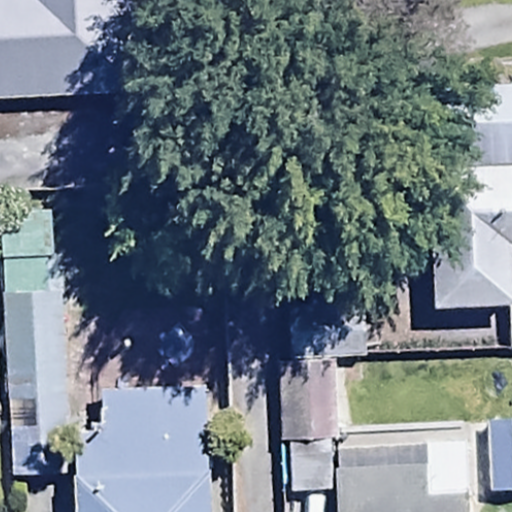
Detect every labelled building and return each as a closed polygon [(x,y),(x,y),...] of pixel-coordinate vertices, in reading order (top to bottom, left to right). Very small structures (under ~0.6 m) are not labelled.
[(0,0),(0,103),(136,98),(132,0),(0,0)] [(511,76),(422,81),(432,306),(508,302),(510,354),(511,353),(511,76)] [(0,271),(1,297),(57,294),(53,210),(0,212),(0,271)] [(292,361),(329,356),(367,354),(363,282),(288,286),(292,361)] [(57,294),(1,297),(12,482),(68,479),(57,294)] [(284,445),(323,443),(334,443),(329,356),(292,361),(279,361),(284,445)] [(208,511),(203,391),(98,396),(99,425),(90,425),(90,435),(75,436),(78,511),(208,511)] [(511,427),(485,429),(488,493),(511,491),(511,427)] [(471,511),(470,442),(336,446),(338,511),(471,511)] [(323,443),(284,445),(286,493),(325,491),(323,443)]
